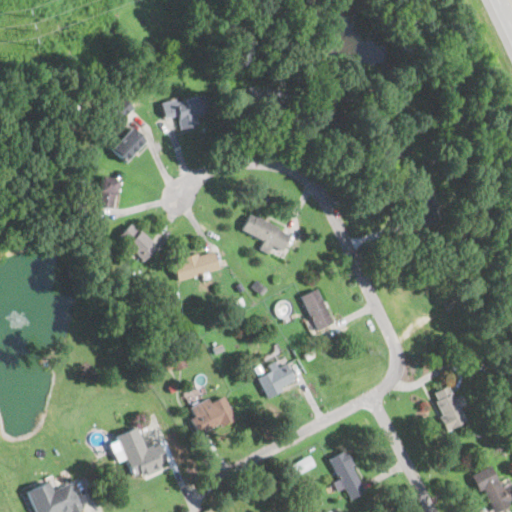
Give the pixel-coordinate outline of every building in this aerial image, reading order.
[(177,127),(197,123),(195,113),(205,110),(202,93),(172,99),(177,127)] [(259,93),(259,114),(284,114),(284,93),(259,93)] [(305,125),(346,134),(351,111),(310,102),(305,125)] [(146,140),(130,125),(108,147),(124,162),(146,140)] [(388,137),(369,149),(381,169),(401,158),(388,137)] [(119,178),(97,173),(91,204),(113,208),(119,178)] [(422,185),(404,195),(421,227),(439,217),(422,185)] [(290,232),(248,211),(239,227),(261,238),(256,247),(268,252),(272,244),(282,249),(290,232)] [(122,243),(139,262),(155,247),(138,229),(122,243)] [(176,281),(220,266),(214,247),(170,261),(176,281)] [(314,329),(332,321),(316,285),(298,293),(314,329)] [(265,397),(295,383),(285,361),(255,375),(265,397)] [(456,398),(454,399),(447,385),(428,394),(447,431),(467,420),(456,398)] [(187,409),(199,434),(234,418),(222,393),(187,409)] [(124,455),(131,476),(165,465),(157,442),(143,447),(135,425),(112,433),(120,456),(124,455)] [(364,490),(343,449),(325,459),(346,500),(364,490)] [(312,463),(306,454),(290,463),(294,474),(312,463)] [(489,511),(511,501),(511,487),(508,479),(498,483),(490,465),(472,474),(489,511)] [(24,488),(34,511),(65,511),(79,506),(68,480),(49,488),(45,479),(24,488)]
